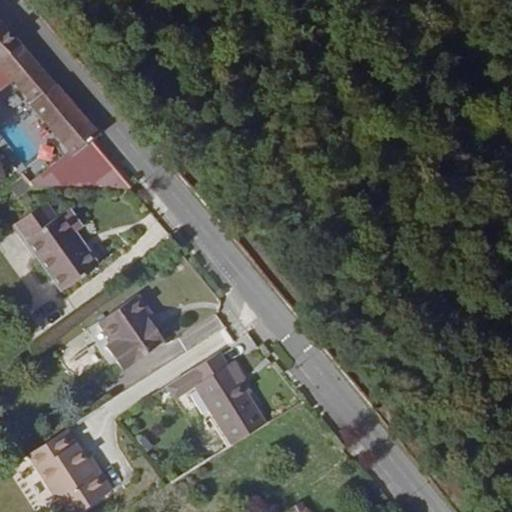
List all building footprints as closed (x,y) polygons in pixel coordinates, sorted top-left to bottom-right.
[(32,63),(0,26),(0,90),(10,83),(32,63)] [(51,85),(32,63),(10,83),(29,105),(48,128),(69,151),(87,171),(70,186),(68,184),(47,201),(48,202),(113,202),(133,188),(106,157),(116,151),(85,116),(69,106),(51,85)] [(0,120),(10,112),(0,101),(0,120)] [(0,161),(15,149),(2,134),(0,136),(0,161)] [(7,199),(16,212),(31,201),(21,189),(7,199)] [(54,223),(26,249),(82,310),(115,280),(88,251),(95,245),(78,226),(67,236),(54,223)] [(152,330),(158,326),(147,311),(108,338),(124,360),(121,363),(135,384),(172,359),(164,347),(152,330)] [(170,343),(158,326),(152,330),(164,347),(170,343)] [(258,457),(291,435),(264,394),(268,391),(257,374),(251,378),(240,362),(188,394),(196,407),(217,393),(258,457)] [(79,444),(41,468),(68,511),(116,511),(126,506),(109,479),(105,482),(79,444)]
